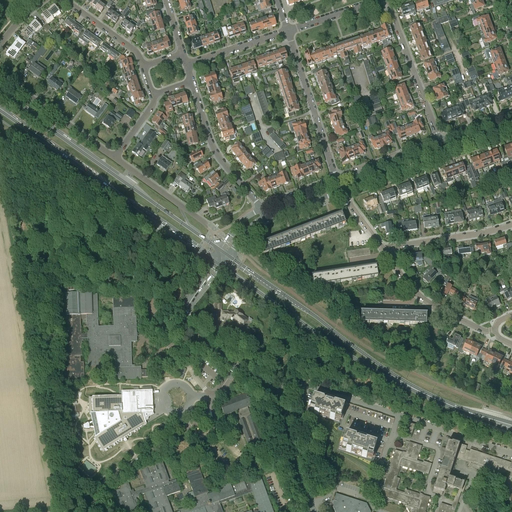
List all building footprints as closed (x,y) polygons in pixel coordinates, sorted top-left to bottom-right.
[(94,0),(91,6),(96,9),(100,3),(96,0),(94,0)] [(154,0),(153,0),(146,3),(147,6),(145,6),(147,10),(154,8),(154,6),(156,5),(156,4),(157,3),(156,0),(155,0),(154,0)] [(261,9),(262,11),(270,8),(271,8),(267,0),(263,0),(259,2),(260,6),(259,6),(260,9),(261,9)] [(422,0),(420,1),(423,10),(425,9),(426,12),(429,11),(425,0),(424,0),(423,1),(422,0)] [(417,11),(423,10),(420,1),(417,2),(417,3),(414,4),(417,11)] [(483,3),(482,1),(478,3),(478,4),(476,4),(471,5),(469,6),(470,8),(472,8),(474,11),(484,7),(484,6),(485,5),(484,3),(483,3)] [(106,7),(100,3),(96,9),(101,13),(106,7)] [(189,3),(180,6),(181,8),(180,9),(181,11),(182,11),(182,12),(191,9),(189,3)] [(406,6),(410,16),(413,15),(413,13),(415,13),(412,4),(409,5),(407,5),(407,6),(406,6)] [(47,11),(53,17),(60,11),(55,5),(47,11)] [(405,17),(410,16),(406,6),(405,7),(405,6),(403,7),(400,8),(403,17),(405,16),(405,17)] [(122,14),(117,11),(111,20),(116,24),(120,18),(123,19),(124,17),(128,11),(129,9),(127,7),(122,14)] [(105,16),(111,20),(117,11),(117,12),(112,8),(111,8),(110,9),(105,16)] [(270,8),(262,11),(262,12),(249,16),(250,18),(252,18),(264,14),(271,11),(270,8)] [(53,17),(47,11),(41,17),(46,23),(53,17)] [(148,16),(149,17),(149,19),(150,19),(151,21),(160,18),(161,17),(160,15),(159,15),(159,13),(154,15),(153,11),(147,13),(148,17),(148,16)] [(195,22),(193,17),(196,16),(194,13),(188,15),(189,18),(184,19),(184,20),(184,22),(185,22),(186,24),(195,22)] [(268,19),(261,21),(264,29),(276,25),(273,17),(272,14),(267,15),(268,19)] [(238,26),(240,35),(243,34),(243,35),(245,34),(245,33),(246,33),(243,24),(243,23),(247,21),(245,16),(241,17),(242,21),(236,23),(237,26),(238,26)] [(485,24),(490,22),(488,16),(484,18),(484,17),(478,19),(478,20),(476,21),(477,24),(478,23),(479,26),(483,25),(484,24),(485,24)] [(64,24),(72,29),(76,23),(69,18),(64,24)] [(152,27),(162,24),(160,18),(151,21),(152,27)] [(120,27),(125,30),(130,24),(131,22),(126,19),(120,27)] [(29,27),(34,33),(41,26),(35,21),(29,27)] [(264,29),(261,21),(249,25),(252,34),(264,29)] [(195,22),(186,24),(187,27),(186,27),(187,30),(187,29),(188,30),(196,27),(195,22)] [(435,27),(440,25),(439,22),(434,24),(432,25),(443,54),(445,53),(444,50),(443,47),(442,44),(441,41),(440,38),(439,35),(437,32),(436,30),(435,27)] [(491,24),(490,22),(485,24),(484,24),(483,25),(479,26),(482,32),(492,28),(492,27),(492,25),(491,24)] [(83,29),(76,23),(72,29),(71,30),(73,32),(74,31),(79,35),(80,32),(83,29)] [(135,28),(130,24),(125,30),(130,34),(135,28)] [(159,31),(164,30),(162,24),(152,27),(154,33),(159,31)] [(414,40),(424,36),(419,25),(410,29),(410,30),(410,32),(411,32),(413,37),(413,38),(414,40)] [(224,37),(228,36),(229,39),(230,38),(230,39),(232,38),(232,37),(235,37),(232,28),(229,29),(229,28),(226,29),(226,30),(225,26),(221,27),(224,37)] [(240,35),(238,26),(237,26),(232,28),(235,37),(237,36),(238,36),(240,36),(240,35)] [(387,26),(381,29),(385,40),(387,45),(386,45),(386,46),(386,47),(387,50),(393,47),(390,41),(389,41),(389,40),(391,39),(391,38),(387,26)] [(34,33),(29,27),(22,33),(28,39),(34,33)] [(196,27),(188,30),(188,33),(188,35),(189,35),(189,36),(198,33),(196,27)] [(490,35),(494,34),(493,31),(494,30),(493,29),(492,29),(492,28),(482,32),(479,33),(481,39),(487,36),(488,36),(490,36),(490,35)] [(220,29),(216,31),(216,32),(213,33),(214,34),(211,35),(214,44),(217,43),(219,43),(219,42),(220,42),(219,38),(222,37),(220,29)] [(373,33),(370,34),(374,44),(375,45),(377,44),(377,43),(381,41),(382,42),(383,46),(384,46),(384,47),(383,47),(384,50),(387,50),(386,47),(386,46),(386,45),(387,45),(385,40),(381,29),(376,30),(377,32),(373,33)] [(86,31),(82,37),(90,42),(94,36),(86,31)] [(360,38),(359,38),(362,46),(362,48),(363,48),(363,47),(364,48),(366,48),(366,47),(370,45),(371,46),(373,45),(373,44),(374,44),(370,34),(368,34),(368,35),(363,37),(362,36),(360,37),(360,38)] [(496,40),(494,34),(490,35),(490,36),(488,36),(487,36),(481,39),(485,48),(489,47),(488,43),(493,42),(492,41),(496,40)] [(200,49),(203,47),(200,39),(198,35),(191,37),(193,44),(192,44),(194,50),(199,48),(200,49)] [(206,37),(209,46),(211,45),(212,45),(214,44),(211,35),(206,37)] [(90,42),(97,47),(94,50),(96,52),(98,49),(100,46),(98,45),(101,41),(94,36),(90,42)] [(428,47),(424,36),(414,40),(414,42),(415,43),(417,48),(417,49),(418,51),(428,47)] [(162,41),(165,50),(171,48),(170,47),(171,47),(170,46),(170,45),(167,37),(165,38),(165,40),(162,41)] [(200,39),(203,47),(204,47),(204,48),(206,47),(206,46),(209,46),(206,37),(200,39)] [(359,47),(362,46),(359,38),(358,38),(356,38),(356,39),(353,40),(358,55),(360,54),(361,53),(359,47)] [(13,47),(20,52),(25,44),(18,39),(13,47)] [(355,56),(358,55),(353,40),(350,41),(348,41),(348,42),(346,43),(349,51),(353,50),(355,56)] [(157,43),(159,51),(165,50),(162,41),(157,43)] [(346,52),(349,51),(346,43),(345,43),(344,42),(343,43),(343,44),(340,45),(345,59),(348,58),(346,52)] [(151,44),(154,53),(159,51),(157,43),(151,44)] [(98,49),(100,51),(100,50),(107,55),(112,49),(104,44),(103,46),(101,45),(100,46),(98,49)] [(154,53),(151,44),(148,46),(147,44),(145,45),(148,53),(147,53),(148,55),(149,55),(154,53)] [(342,60),(345,59),(340,45),(337,46),(336,45),(334,46),(334,47),(336,55),(339,54),(342,60)] [(43,72),(43,71),(45,69),(38,64),(37,65),(35,64),(41,56),(42,57),(46,50),(43,48),(42,49),(41,48),(42,46),(31,60),(34,62),(32,64),(34,65),(32,67),(31,69),(29,71),(39,78),(43,72)] [(336,55),(334,47),(333,47),(332,46),(331,47),(330,48),(325,50),(324,49),(322,50),(325,60),(337,57),(336,55)] [(14,60),(20,52),(13,47),(11,49),(10,49),(6,54),(14,60)] [(428,47),(418,51),(418,53),(419,54),(421,59),(421,61),(422,61),(422,62),(432,59),(428,47)] [(121,56),(112,49),(107,55),(115,60),(117,58),(118,57),(119,58),(121,56)] [(381,53),(386,64),(396,61),(395,59),(394,58),(392,53),(393,52),(392,50),(391,50),(391,49),(381,53)] [(498,56),(502,55),(501,52),(502,52),(501,50),(500,50),(500,49),(487,54),(488,58),(491,57),(492,59),(496,57),(496,56),(497,56),(498,56)] [(284,50),(278,52),(281,61),(284,60),(285,61),(286,61),(286,60),(287,59),(286,54),(284,50)] [(314,64),(325,60),(322,50),(320,51),(320,52),(315,53),(314,51),(310,52),(314,64)] [(269,54),(266,55),(270,65),(273,64),(273,65),(274,65),(278,64),(278,66),(282,65),(282,64),(281,61),(278,52),(271,54),(270,55),(269,54)] [(308,66),(314,64),(310,52),(304,54),(308,66)] [(264,57),(255,60),(258,69),(261,68),(262,69),(267,67),(267,66),(270,65),(266,55),(264,56),(264,57)] [(496,57),(492,59),(494,64),(504,61),(503,58),(504,57),(503,56),(502,55),(498,56),(497,56),(496,56),(496,57)] [(124,69),(132,66),(133,66),(131,60),(124,62),(124,60),(125,58),(122,56),(119,60),(122,62),(124,69)] [(376,77),(378,77),(371,57),(369,57),(376,77)] [(426,70),(435,67),(436,66),(435,63),(437,63),(436,60),(433,61),(423,64),(424,65),(423,66),(424,68),(425,68),(426,70)] [(386,64),(390,76),(400,73),(399,70),(398,70),(396,64),(397,63),(396,61),(386,64)] [(504,61),(494,64),(496,70),(500,68),(501,69),(502,68),(506,66),(505,64),(506,63),(505,61),(504,61)] [(247,64),(250,74),(257,72),(253,63),(250,64),(249,63),(247,64)] [(244,76),(250,74),(247,64),(244,65),(244,66),(241,67),(244,76)] [(56,65),(49,74),(52,76),(58,68),(57,68),(58,66),(56,65)] [(132,66),(124,69),(123,69),(125,74),(133,71),(132,66)] [(497,76),(498,76),(501,75),(506,74),(505,73),(508,72),(507,69),(508,69),(507,67),(506,67),(506,66),(502,68),(501,69),(500,68),(496,70),(494,71),(495,74),(492,75),(494,81),(499,79),(497,76)] [(239,78),(244,76),(241,67),(238,68),(238,67),(235,68),(239,78)] [(435,67),(426,70),(426,71),(425,72),(426,74),(427,74),(428,76),(438,72),(437,69),(436,70),(435,67)] [(233,80),(239,78),(235,68),(233,69),(233,70),(229,71),(233,80)] [(133,71),(125,74),(127,80),(135,77),(133,71)] [(276,74),(280,86),(291,82),(290,80),(289,80),(287,74),(288,74),(287,72),(286,72),(286,71),(276,74)] [(218,81),(216,74),(215,72),(210,74),(211,76),(204,78),(205,80),(204,80),(205,82),(206,83),(206,84),(207,84),(218,81)] [(319,84),(319,86),(330,83),(326,72),(316,75),(316,76),(317,78),(319,84)] [(438,72),(428,76),(428,77),(427,78),(428,79),(429,80),(430,82),(440,78),(439,75),(438,75),(437,73),(438,72)] [(401,75),(400,73),(390,76),(392,82),(402,78),(400,75),(401,75)] [(135,77),(127,80),(129,86),(137,83),(135,77)] [(52,79),(48,84),(58,92),(64,83),(59,79),(57,82),(52,79)] [(219,86),(218,81),(207,84),(208,87),(207,87),(208,90),(219,86)] [(280,86),(284,97),(294,93),(293,91),(291,85),(291,82),(280,86)] [(137,83),(129,86),(131,91),(139,88),(137,83)] [(322,95),(323,98),(334,94),(330,83),(319,86),(320,89),(321,89),(323,95),(322,95)] [(444,88),(444,87),(445,86),(444,83),(439,85),(440,87),(433,90),(434,92),(433,93),(434,95),(435,95),(447,91),(446,88),(444,88)] [(393,89),(396,95),(406,91),(405,89),(406,88),(405,86),(404,86),(404,85),(393,89)] [(221,93),(219,86),(208,90),(209,93),(210,93),(211,96),(220,93),(221,93)] [(139,88),(131,91),(132,97),(133,96),(141,94),(139,88)] [(71,90),(66,98),(76,105),(81,98),(71,90)] [(507,99),(504,90),(498,92),(500,98),(498,98),(500,102),(507,99)] [(267,112),(270,111),(263,91),(261,92),(262,94),(262,97),(263,100),(264,102),(265,105),(266,107),(267,110),(267,112)] [(406,92),(406,91),(396,95),(398,100),(408,96),(407,95),(408,94),(407,92),(406,92)] [(449,97),(447,91),(435,95),(435,96),(435,97),(435,99),(436,99),(437,101),(449,97)] [(141,94),(133,96),(136,105),(140,104),(139,101),(144,99),(142,93),(141,94)] [(220,93),(211,96),(210,96),(210,98),(210,99),(210,101),(211,101),(212,103),(215,102),(215,103),(222,100),(220,93)] [(284,97),(287,108),(298,104),(297,102),(296,102),(294,96),(295,96),(294,93),(284,97)] [(185,94),(180,96),(182,104),(185,103),(186,105),(188,104),(186,97),(187,96),(186,94),(185,94)] [(336,100),(334,94),(323,98),(324,100),(326,104),(336,100)] [(177,106),(182,104),(180,96),(174,98),(177,106)] [(400,106),(410,102),(410,100),(409,97),(408,97),(408,96),(398,100),(400,106)] [(482,98),(486,108),(492,105),(489,96),(482,98)] [(171,108),(177,106),(174,98),(168,100),(170,103),(171,108)] [(467,110),(466,109),(464,103),(463,98),(459,100),(461,103),(457,104),(458,107),(455,109),(458,118),(465,116),(463,112),(467,110)] [(486,108),(482,98),(476,101),(479,110),(479,111),(486,109),(486,108)] [(474,112),(479,110),(476,101),(469,103),(468,101),(464,103),(466,109),(468,108),(468,107),(470,106),(471,110),(473,109),(474,112)] [(410,103),(410,102),(400,106),(402,112),(405,111),(410,110),(410,109),(412,108),(412,106),(412,105),(412,103),(410,103)] [(165,112),(166,116),(168,118),(169,116),(168,114),(173,112),(171,108),(170,103),(164,105),(164,106),(164,107),(165,107),(166,111),(165,112)] [(287,108),(289,114),(288,114),(289,118),(294,116),(293,113),(299,111),(298,108),(299,107),(298,104),(287,108)] [(84,111),(86,112),(86,113),(86,112),(95,118),(99,112),(88,105),(84,111)] [(228,117),(226,111),(225,109),(220,110),(221,113),(215,115),(217,121),(218,121),(218,120),(228,117)] [(455,119),(458,118),(455,109),(448,111),(452,120),(453,121),(455,120),(455,119)] [(131,110),(126,114),(130,119),(135,114),(131,110)] [(337,118),(342,116),(340,110),(328,113),(330,120),(331,120),(335,119),(335,118),(336,117),(337,118)] [(444,123),(452,120),(448,111),(441,114),(444,123)] [(103,124),(106,127),(106,128),(108,129),(109,128),(110,129),(115,122),(114,122),(116,119),(119,122),(123,117),(118,113),(116,115),(111,112),(103,124)] [(165,121),(168,118),(166,116),(165,117),(159,113),(155,117),(163,123),(165,121)] [(182,123),(193,121),(191,116),(186,117),(185,114),(178,117),(179,119),(181,118),(182,123)] [(253,115),(246,118),(248,124),(255,121),(253,115)] [(332,126),(343,122),(342,116),(337,118),(336,117),(335,118),(335,119),(331,120),(332,123),(331,123),(332,126)] [(153,129),(159,133),(165,137),(167,133),(162,130),(163,128),(164,128),(166,125),(163,124),(163,123),(155,117),(152,122),(156,125),(153,129)] [(219,127),(230,123),(228,117),(218,120),(218,121),(219,123),(218,124),(219,127)] [(413,123),(414,124),(417,133),(418,134),(424,132),(420,121),(413,123)] [(343,122),(332,126),(333,129),(334,129),(335,131),(338,130),(339,130),(341,130),(341,129),(345,128),(343,122)] [(230,123),(219,127),(220,129),(221,130),(222,132),(232,129),(230,123)] [(304,123),(292,126),(289,127),(291,133),(294,132),(294,133),(306,129),(304,123)] [(408,126),(412,136),(415,135),(415,134),(417,133),(414,124),(408,126)] [(403,128),(407,138),(409,137),(410,137),(412,136),(408,126),(403,128)] [(232,129),(222,132),(221,132),(223,139),(224,138),(225,141),(229,139),(230,141),(235,139),(234,137),(235,136),(235,135),(236,135),(234,128),(232,129)] [(338,130),(335,131),(335,132),(334,133),(335,134),(336,135),(337,137),(339,137),(340,137),(348,134),(347,131),(346,131),(345,128),(341,129),(341,130),(339,130),(338,130)] [(407,138),(403,128),(400,130),(399,129),(397,130),(397,131),(399,137),(400,140),(403,139),(404,140),(406,139),(406,138),(407,138)] [(296,138),(308,134),(307,132),(306,132),(305,129),(306,129),(294,133),(296,138)] [(138,157),(139,156),(140,157),(144,152),(142,151),(143,149),(146,151),(157,136),(150,131),(144,139),(146,140),(141,146),(138,144),(132,153),(138,157)] [(383,136),(386,146),(389,145),(389,144),(392,143),(390,140),(391,140),(388,133),(385,134),(386,135),(383,136)] [(298,144),(309,140),(308,138),(308,137),(308,134),(296,138),(298,144)] [(381,148),(377,138),(373,140),(372,136),(368,138),(369,140),(370,140),(373,147),(374,147),(375,150),(377,149),(378,149),(381,148)] [(386,146),(383,136),(377,138),(381,148),(381,149),(386,147),(386,146)] [(189,144),(187,144),(185,145),(187,149),(191,147),(191,146),(198,144),(197,138),(188,140),(189,144)] [(309,140),(298,144),(299,147),(298,148),(297,150),(298,152),(302,151),(302,150),(308,148),(311,147),(310,144),(310,143),(310,142),(309,141),(309,140)] [(166,141),(161,149),(166,152),(171,145),(166,141)] [(236,156),(243,149),(238,143),(233,148),(233,149),(231,151),(233,153),(233,154),(234,155),(235,155),(236,156)] [(356,145),(360,155),(361,156),(363,155),(363,154),(366,153),(362,143),(356,145)] [(350,147),(354,158),(357,157),(357,156),(360,155),(356,145),(350,147)] [(354,158),(350,147),(345,149),(349,160),(351,159),(352,159),(354,158)] [(345,149),(341,151),(340,148),(337,149),(338,153),(339,152),(343,163),(349,160),(345,149)] [(243,149),(236,156),(237,158),(236,159),(239,161),(247,154),(243,149)] [(192,162),(200,158),(203,156),(200,151),(195,154),(194,151),(192,152),(193,155),(190,156),(192,162)] [(490,153),(494,164),(500,161),(496,151),(490,153)] [(484,156),(487,166),(494,164),(490,153),(484,156)] [(247,154),(239,161),(241,164),(242,163),(243,165),(251,159),(247,154)] [(166,172),(171,165),(172,163),(163,156),(157,165),(166,172)] [(477,158),(481,168),(487,166),(484,156),(477,158)] [(481,168),(477,158),(471,160),(475,171),(481,168)] [(251,159),(243,165),(244,166),(243,167),(244,168),(246,168),(247,170),(250,168),(250,169),(256,165),(251,159)] [(318,161),(311,163),(315,172),(316,173),(318,172),(319,171),(321,170),(318,161)] [(200,162),(198,164),(195,166),(197,169),(196,169),(200,174),(210,167),(206,162),(202,165),(200,162)] [(312,173),(315,172),(311,163),(306,165),(309,176),(312,175),(312,173)] [(459,175),(464,173),(466,174),(469,180),(471,179),(472,182),(474,181),(469,167),(469,166),(464,168),(463,167),(464,167),(463,164),(462,164),(456,166),(459,175)] [(307,177),(309,176),(306,165),(300,167),(304,177),(306,176),(307,177)] [(304,178),(304,177),(300,167),(300,166),(294,169),(293,167),(290,168),(294,178),(297,176),(298,180),(300,179),(300,180),(302,179),(302,178),(304,178)] [(453,177),(459,175),(456,166),(450,168),(453,177)] [(450,178),(453,177),(450,168),(444,171),(443,172),(443,174),(445,174),(447,179),(448,182),(451,180),(450,178)] [(180,172),(176,178),(179,180),(178,181),(181,183),(179,186),(181,188),(181,189),(185,193),(186,191),(188,192),(193,184),(186,179),(187,178),(180,172)] [(278,174),(282,185),(282,186),(289,183),(285,172),(278,174)] [(209,174),(204,179),(206,182),(207,181),(211,186),(213,184),(213,185),(218,180),(218,179),(219,178),(215,174),(212,177),(209,174)] [(273,177),(277,188),(279,187),(280,186),(282,185),(278,174),(273,177)] [(444,189),(444,188),(443,184),(441,185),(437,174),(430,177),(434,187),(438,186),(440,191),(444,190),(444,189)] [(277,188),(273,177),(267,179),(271,190),(271,189),(274,188),(274,189),(277,188)] [(420,180),(423,188),(427,187),(427,188),(429,187),(426,177),(420,180)] [(271,190),(267,179),(258,182),(260,187),(262,186),(265,192),(271,190)] [(423,188),(420,180),(414,182),(417,192),(420,191),(419,190),(423,188)] [(221,184),(215,189),(218,192),(224,187),(221,184)] [(403,186),(407,194),(410,193),(410,194),(413,193),(409,184),(403,186)] [(407,194),(403,186),(397,188),(401,198),(403,197),(403,196),(407,194)] [(387,192),(390,201),(393,199),(394,200),(396,199),(393,190),(387,192)] [(390,201),(387,192),(380,194),(384,204),(387,203),(386,202),(390,201)] [(220,199),(222,207),(229,204),(227,199),(231,198),(229,193),(225,194),(225,193),(222,195),(223,198),(220,199)] [(493,202),(495,206),(497,214),(504,212),(503,209),(505,209),(502,202),(501,200),(504,199),(502,193),(499,195),(501,199),(498,200),(499,201),(493,202)] [(222,207),(220,199),(217,200),(215,196),(206,200),(209,208),(214,206),(216,209),(222,207)] [(369,198),(364,200),(365,204),(365,206),(366,206),(368,210),(372,208),(371,207),(377,205),(375,198),(370,200),(369,198)] [(474,209),(476,220),(483,218),(481,209),(480,209),(480,208),(483,207),(483,205),(481,201),(478,202),(480,207),(474,209)] [(484,208),(486,207),(488,214),(489,214),(490,216),(497,214),(495,206),(493,202),(487,204),(485,205),(483,205),(483,207),(484,208)] [(469,210),(466,211),(465,206),(462,207),(463,212),(466,212),(467,213),(466,213),(469,222),(476,220),(474,209),(473,209),(474,211),(469,212),(469,210)] [(453,212),(453,215),(455,223),(458,222),(458,224),(463,223),(462,214),(461,214),(461,211),(457,211),(453,212)] [(454,223),(455,223),(453,215),(453,212),(447,213),(444,213),(445,217),(446,225),(449,224),(449,225),(455,224),(454,223)] [(322,222),(325,231),(346,224),(342,214),(322,222)] [(430,216),(430,219),(431,218),(432,228),(439,227),(437,215),(430,216)] [(424,229),(432,228),(431,218),(430,219),(423,220),(424,229)] [(409,220),(402,221),(398,222),(398,228),(403,227),(404,232),(405,232),(408,232),(410,231),(409,220)] [(412,222),(412,220),(409,220),(410,231),(418,230),(417,224),(416,224),(415,222),(412,222)] [(301,230),(305,239),(325,231),(322,222),(301,230)] [(391,223),(381,224),(381,228),(385,228),(386,235),(395,234),(394,229),(392,230),(391,223)] [(281,238),(285,247),(305,239),(301,230),(281,238)] [(281,238),(261,245),(264,254),(285,247),(281,238)] [(511,245),(511,243),(506,245),(504,239),(494,242),(496,248),(503,246),(503,247),(506,246),(507,251),(511,249),(511,245)] [(481,254),(485,253),(485,256),(486,256),(491,255),(489,244),(479,246),(479,245),(475,245),(476,251),(479,250),(479,252),(479,253),(480,253),(481,253),(481,254)] [(464,255),(471,254),(471,253),(474,252),(473,246),(470,246),(470,249),(465,250),(464,247),(455,249),(455,252),(458,252),(458,254),(456,255),(457,259),(464,258),(464,255)] [(451,249),(437,252),(438,257),(444,256),(447,262),(452,260),(449,255),(452,255),(451,249)] [(419,267),(423,265),(422,261),(424,261),(429,267),(430,266),(433,263),(427,255),(424,258),(423,258),(423,259),(422,259),(421,254),(408,256),(409,261),(410,261),(410,263),(417,262),(419,267)] [(427,269),(423,274),(425,276),(423,279),(428,284),(437,274),(435,272),(439,269),(433,263),(430,266),(427,269)] [(355,270),(356,280),(378,277),(377,267),(355,270)] [(333,274),(335,283),(356,280),(355,270),(333,274)] [(333,274),(312,277),(313,287),(335,283),(333,274)] [(443,283),(446,284),(445,286),(446,287),(442,295),(446,297),(449,292),(457,297),(459,292),(451,288),(452,287),(448,284),(447,285),(446,284),(451,277),(448,275),(443,283)] [(77,293),(77,294),(66,294),(66,304),(62,304),(62,305),(63,319),(62,319),(61,302),(65,302),(65,293),(68,293),(68,291),(74,291),(74,285),(56,285),(56,306),(59,306),(59,321),(63,320),(64,356),(64,357),(63,357),(63,384),(75,384),(75,381),(84,380),(84,363),(81,363),(80,356),(82,356),(81,339),(87,339),(88,368),(91,368),(91,377),(99,377),(99,372),(104,371),(104,370),(106,370),(106,360),(99,360),(99,358),(115,358),(115,366),(114,366),(114,368),(111,368),(112,380),(141,379),(141,378),(147,378),(150,378),(150,371),(141,371),(141,367),(134,367),(134,366),(132,366),(131,342),(137,342),(135,298),(113,298),(113,305),(107,305),(107,309),(113,308),(114,327),(98,327),(97,302),(97,295),(92,295),(92,293),(80,294),(80,293),(77,293)] [(507,301),(511,298),(511,296),(509,290),(508,287),(501,290),(499,286),(496,287),(499,294),(503,292),(507,301)] [(463,297),(460,302),(464,304),(466,305),(465,306),(473,310),(476,304),(478,300),(470,296),(468,300),(466,299),(463,297)] [(496,296),(486,300),(490,309),(496,306),(496,307),(500,305),(496,296)] [(221,312),(221,321),(225,321),(225,319),(229,319),(232,321),(233,320),(237,323),(242,328),(248,320),(236,311),(235,313),(221,312)] [(383,313),(361,313),(361,323),(383,323),(383,313)] [(383,313),(383,323),(404,324),(405,314),(383,313)] [(405,314),(404,324),(426,325),(426,315),(405,314)] [(203,315),(199,320),(205,324),(208,318),(203,315)] [(459,349),(464,340),(461,339),(461,338),(456,335),(453,341),(449,339),(450,339),(444,335),(439,343),(442,345),(443,343),(448,346),(447,347),(453,350),(454,347),(459,349)] [(464,340),(459,349),(457,354),(459,355),(460,353),(462,354),(464,351),(470,354),(475,344),(468,341),(464,340)] [(474,356),(477,357),(481,359),(483,356),(485,350),(483,349),(482,351),(480,350),(482,347),(475,344),(470,354),(469,357),(473,358),(474,356)] [(489,363),(492,364),(497,355),(489,351),(488,352),(485,350),(483,356),(486,357),(487,358),(485,361),(486,361),(486,363),(488,363),(489,363)] [(503,358),(497,355),(492,364),(495,366),(495,367),(497,368),(498,367),(498,368),(500,365),(502,365),(500,368),(503,369),(504,366),(507,361),(504,360),(503,361),(502,361),(503,358)] [(87,423),(83,426),(84,430),(89,430),(90,430),(90,429),(94,429),(95,437),(94,438),(94,439),(102,451),(102,452),(103,452),(115,444),(122,440),(123,439),(125,438),(146,425),(145,422),(143,414),(153,413),(153,411),(153,408),(152,390),(151,390),(142,391),(122,392),(122,397),(108,397),(89,398),(89,399),(89,411),(89,414),(90,414),(91,414),(92,422),(89,424),(88,423),(87,423)] [(239,421),(244,434),(249,448),(255,446),(253,442),(256,441),(258,448),(264,446),(253,416),(251,417),(247,407),(251,406),(247,394),(220,404),(224,416),(237,411),(240,420),(239,421)] [(325,397),(325,396),(324,396),(323,400),(324,400),(323,400),(313,397),(309,410),(314,412),(313,414),(339,422),(344,407),(331,403),(332,401),(331,400),(330,400),(328,400),(327,399),(326,398),(325,397)] [(411,424),(407,436),(411,438),(415,425),(411,424)] [(356,433),(356,435),(355,437),(356,437),(355,438),(346,434),(341,447),(346,449),(345,451),(367,458),(367,456),(372,457),(376,444),(364,440),(364,438),(363,438),(361,437),(360,437),(358,435),(357,434),(356,433)] [(183,440),(175,441),(178,452),(186,450),(183,440)] [(445,486),(448,487),(457,490),(461,491),(464,483),(461,482),(461,483),(460,482),(453,479),(453,476),(450,475),(457,453),(463,455),(464,455),(464,454),(467,447),(449,441),(448,443),(447,443),(443,457),(444,457),(433,492),(442,495),(445,486)] [(380,484),(376,494),(408,505),(407,506),(406,506),(408,511),(425,511),(430,498),(406,490),(405,490),(404,493),(396,490),(400,479),(397,478),(401,466),(428,475),(432,464),(423,462),(423,463),(417,461),(422,446),(409,442),(405,454),(395,450),(384,485),(380,484)] [(481,456),(481,453),(470,450),(467,460),(471,462),(469,467),(472,468),(473,464),(489,470),(490,470),(490,469),(491,469),(491,468),(494,460),(481,456)] [(208,495),(207,493),(208,493),(199,468),(186,473),(188,479),(193,492),(188,494),(190,499),(195,497),(195,498),(196,497),(198,504),(179,511),(171,511),(166,497),(180,492),(177,484),(176,480),(169,483),(168,481),(168,480),(161,461),(140,469),(147,488),(134,493),(133,490),(131,491),(127,482),(119,484),(121,490),(111,493),(118,511),(120,511),(128,509),(129,511),(137,511),(138,511),(135,505),(138,504),(136,498),(140,497),(139,496),(144,494),(151,511),(273,511),(261,478),(249,482),(248,481),(231,487),(230,483),(222,486),(224,490),(208,495)] [(504,478),(506,471),(498,468),(495,476),(504,478)] [(370,511),(366,504),(336,494),(334,501),(336,501),(334,505),(333,508),(334,511),(370,511)]
